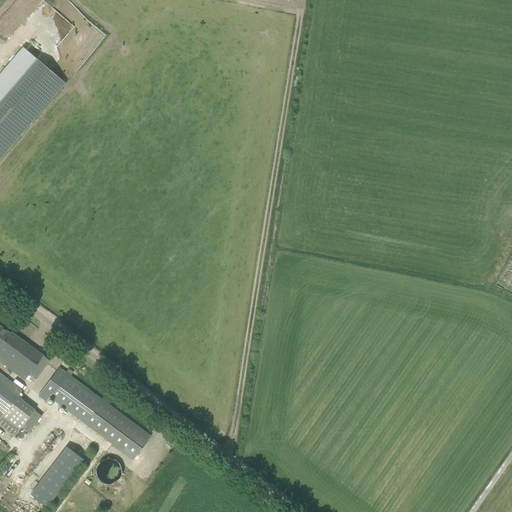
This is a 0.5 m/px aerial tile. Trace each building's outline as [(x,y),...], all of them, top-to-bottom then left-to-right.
[(0,158),(32,122),(65,83),(37,59),(36,59),(23,47),(0,74),(0,158)] [(0,361),(27,381),(32,375),(36,378),(43,369),(49,361),(11,332),(10,334),(0,326),(0,361)] [(49,397),(133,459),(150,436),(70,376),(65,372),(59,368),(53,376),(38,395),(45,401),(49,397)] [(0,425),(14,436),(20,428),(28,434),(41,417),(34,411),(34,410),(0,382),(0,425)] [(104,458),(97,472),(113,481),(120,467),(104,458)] [(49,469),(29,496),(46,509),(66,482),(49,469)]
